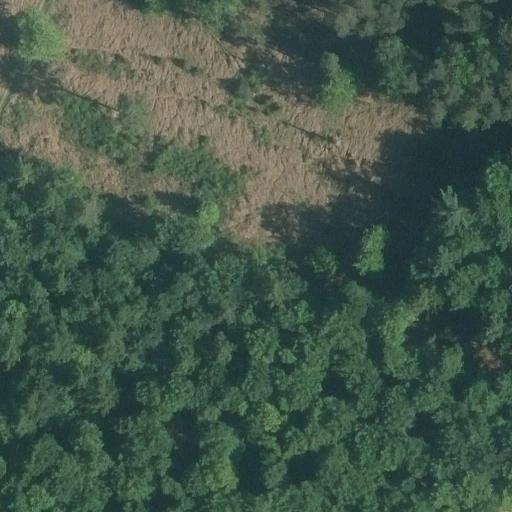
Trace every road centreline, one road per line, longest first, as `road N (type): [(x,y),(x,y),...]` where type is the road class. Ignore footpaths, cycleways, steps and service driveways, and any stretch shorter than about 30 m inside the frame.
road 1 (track): [(511,365),(0,162)]
road 2 (track): [(0,127),(48,0)]
